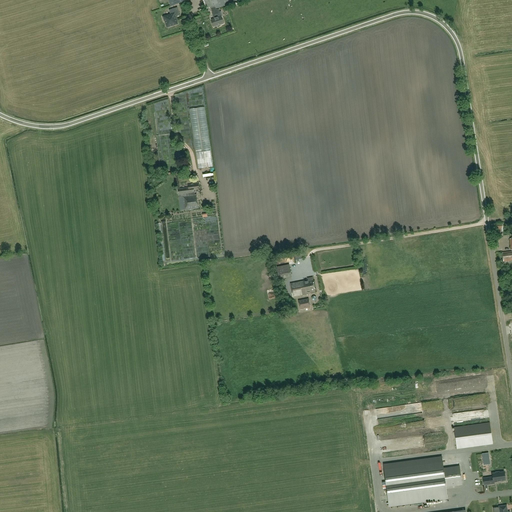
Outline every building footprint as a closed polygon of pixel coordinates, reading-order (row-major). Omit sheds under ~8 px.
[(203,0),(207,11),(211,10),(214,19),(211,20),(214,27),(224,23),(221,16),(222,16),(221,11),(220,11),(219,9),(217,10),(216,8),(240,0),(203,0)] [(175,17),(180,15),(177,7),(169,10),(170,15),(163,17),(164,21),(165,20),(167,27),(177,23),(175,17)] [(189,187),(178,189),(179,197),(183,197),(185,210),(198,208),(196,194),(195,195),(194,190),(199,189),(198,183),(188,184),(189,187)] [(511,251),(503,252),(504,261),(511,260),(511,238),(510,239),(511,250),(511,251)] [(289,266),(289,264),(274,267),(276,279),(282,278),(292,276),(289,266)] [(305,281),(290,283),(293,296),(308,293),(315,292),(313,280),(312,277),(308,278),(308,281),(305,281)] [(298,301),(300,310),(310,307),(309,299),(298,301)] [(490,422),(454,427),(457,448),(493,443),(490,422)] [(443,468),(443,463),(442,457),(384,465),(389,506),(448,498),(446,487),(462,485),(459,466),(443,468)] [(493,477),(483,478),(484,485),(494,484),(494,482),(505,480),(504,472),(499,473),(499,472),(496,472),(496,473),(492,474),(493,477)]
